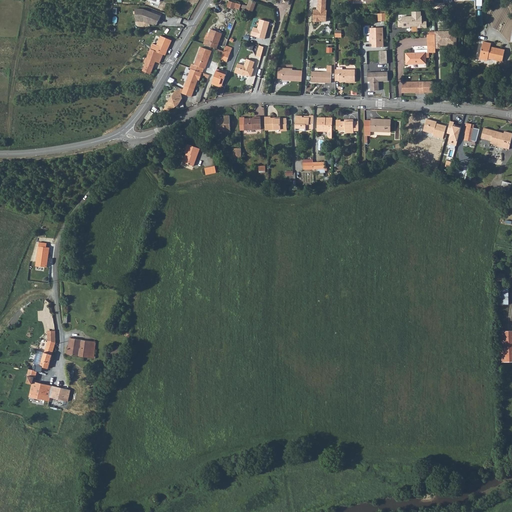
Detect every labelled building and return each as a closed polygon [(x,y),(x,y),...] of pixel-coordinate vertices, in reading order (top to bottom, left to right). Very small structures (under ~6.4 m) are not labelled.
[(250,0),(246,9),(253,12),(257,3),(250,0)] [(325,1),(318,1),(317,9),(313,9),(312,21),(320,21),(320,20),(325,21),(325,9),(324,9),(325,1)] [(134,8),(135,20),(143,21),(143,20),(153,24),(153,23),(156,24),(158,20),(159,20),(160,16),(143,9),(134,8)] [(421,11),(400,12),(401,20),(397,20),(398,26),(402,26),(402,27),(417,26),(418,29),(428,28),(427,16),(421,16),(421,11)] [(270,21),(260,18),(258,27),(253,26),(250,34),(265,38),(270,21)] [(382,28),(370,28),(370,35),(369,35),(369,41),(371,43),(372,43),(372,47),(383,47),(382,28)] [(206,39),(204,44),(216,48),(222,33),(211,29),(210,33),(207,39),(206,39)] [(452,31),(439,30),(439,44),(450,45),(450,48),(455,48),(455,34),(452,31)] [(406,64),(425,63),(425,58),(429,58),(429,52),(435,52),(435,48),(435,34),(429,34),(427,34),(428,49),(428,52),(415,52),(406,53),(406,64)] [(157,45),(168,49),(172,40),(160,35),(157,45)] [(491,43),(486,42),(483,41),(480,59),(486,60),(486,58),(488,58),(502,61),(505,50),(491,46),(491,43)] [(163,54),(166,55),(168,49),(157,45),(153,43),(150,49),(163,54)] [(231,49),(225,46),(223,51),(222,54),(220,59),(227,61),(231,49)] [(192,64),(190,68),(191,68),(202,72),(204,68),(205,69),(211,51),(201,47),(194,65),(192,64)] [(155,61),(159,63),(163,54),(150,49),(147,58),(155,61)] [(146,57),(144,62),(145,63),(142,71),(150,74),(155,61),(147,58),(146,57)] [(252,69),(254,62),(246,59),(244,66),(237,64),(234,72),(244,76),(244,75),(250,77),(253,69),(252,69)] [(311,81),(331,82),(332,64),(327,64),(327,72),(311,71),(311,81)] [(283,68),(278,67),(277,78),(282,79),(282,80),(301,81),(302,70),(292,70),(283,69),(283,68)] [(200,78),(202,72),(191,68),(183,91),(183,94),(191,97),(198,80),(199,77),(200,78)] [(355,69),(335,69),(335,80),(339,80),(346,80),(346,82),(355,81),(355,69)] [(226,74),(216,70),(212,81),(222,85),(226,74)] [(387,81),(387,72),(367,72),(368,82),(370,82),(370,90),(379,90),(379,81),(387,81)] [(419,82),(403,82),(401,93),(415,93),(416,94),(419,94),(419,82)] [(431,82),(419,82),(419,94),(423,94),(423,92),(435,92),(435,86),(431,86),(431,82)] [(183,99),(180,90),(176,91),(164,110),(168,112),(178,105),(183,99)] [(230,130),(230,114),(224,115),(224,116),(216,117),(217,129),(225,129),(225,130),(230,130)] [(306,128),(313,129),(314,115),(310,114),(310,116),(310,117),(303,117),(303,115),(296,115),(296,128),(306,128)] [(261,129),(260,116),(256,116),(256,117),(245,118),(245,122),(244,122),(244,130),(261,129)] [(265,116),(266,130),(281,129),(281,127),(287,127),(287,118),(277,118),(277,117),(271,117),(271,116),(265,116)] [(333,132),(333,119),(326,119),(326,117),(317,117),(318,131),(328,131),(328,136),(330,137),(333,137),(333,132)] [(346,132),(354,132),(354,130),(359,130),(358,121),(354,121),(353,119),(349,119),(349,121),(345,121),(341,121),(341,119),(336,119),(336,128),(339,128),(339,130),(345,130),(346,132)] [(365,120),(365,135),(370,135),(371,131),(391,132),(391,119),(382,119),(382,120),(371,120),(365,120)] [(446,126),(436,123),(435,123),(435,121),(426,119),(425,125),(428,126),(427,132),(433,133),(433,136),(443,138),(446,126)] [(461,126),(453,124),(454,122),(450,121),(447,133),(451,134),(448,143),(456,145),(461,126)] [(471,127),(471,124),(466,123),(464,133),(465,133),(464,140),(470,141),(471,140),(476,141),(479,129),(473,128),(471,127)] [(503,145),(503,148),(509,149),(511,136),(511,133),(504,131),(504,133),(503,134),(497,133),(495,133),(495,130),(483,128),(481,138),(491,141),(490,143),(497,145),(497,144),(503,145)] [(184,162),(194,166),(200,149),(188,144),(185,152),(187,153),(184,162)] [(235,157),(242,157),(241,147),(233,147),(234,154),(235,154),(235,157)] [(206,175),(217,173),(215,166),(205,168),(206,175)] [(36,266),(47,267),(49,248),(46,247),(47,244),(39,242),(38,246),(36,246),(36,248),(38,249),(36,266)] [(509,306),(508,285),(499,286),(500,306),(509,306)] [(511,361),(511,330),(502,330),(502,361),(511,361)] [(54,331),(47,331),(48,341),(44,353),(42,361),(40,366),(36,365),(35,371),(37,371),(41,372),(42,369),(47,370),(55,343),(54,331)] [(94,356),(96,342),(69,338),(67,354),(95,359),(95,357),(94,356)] [(35,371),(29,369),(27,376),(28,376),(26,383),(32,385),(32,382),(33,378),(35,378),(37,371),(35,371)] [(29,397),(49,401),(50,397),(51,392),(50,392),(50,386),(32,382),(32,385),(29,397)] [(51,392),(50,397),(68,402),(70,390),(50,386),(50,392),(51,392)]
